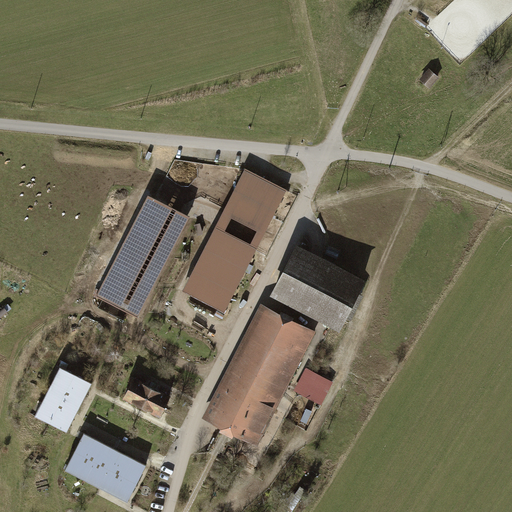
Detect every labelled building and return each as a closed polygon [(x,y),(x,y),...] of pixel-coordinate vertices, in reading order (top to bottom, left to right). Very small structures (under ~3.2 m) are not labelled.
[(461,62),(511,17),(511,12),(487,13),(481,18),(477,13),(443,14),(429,26),(461,62)] [(439,78),(429,70),(419,81),(430,90),(439,78)] [(287,190),(245,168),(182,290),(225,312),(287,190)] [(190,216),(149,195),(97,296),(138,317),(190,216)] [(299,237),(295,245),(305,250),(309,242),(299,237)] [(305,250),(295,245),(274,289),(340,322),(362,278),(305,250)] [(289,320),(265,308),(209,418),(229,428),(238,433),(258,443),(314,333),(289,320)] [(67,431),(93,380),(61,363),(35,414),(67,431)] [(325,401),(336,377),(307,364),(296,388),(325,401)] [(134,378),(125,397),(160,415),(170,397),(134,378)] [(85,429),(66,465),(128,497),(147,462),(85,429)] [(221,458),(208,452),(204,459),(217,466),(221,458)]
